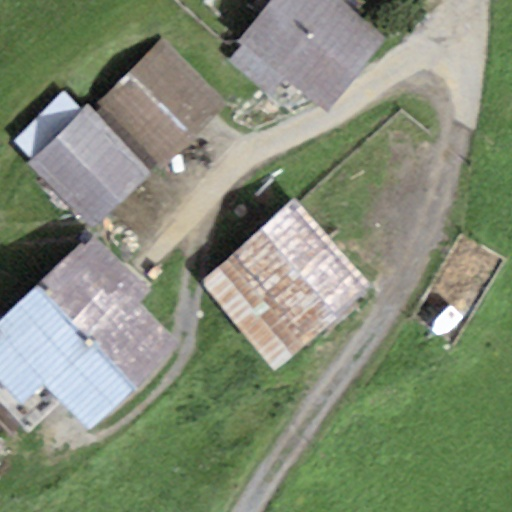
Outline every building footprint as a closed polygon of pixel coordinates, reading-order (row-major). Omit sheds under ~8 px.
[(378,42),(323,0),(291,0),(241,65),(276,92),(286,80),(325,111),(378,42)] [(166,48),(100,108),(161,175),(227,115),(166,48)] [(92,115),(28,171),(83,233),(147,178),(92,115)] [(298,214),(200,289),(265,375),(363,299),(298,214)] [(100,242),(0,336),(0,372),(33,408),(51,391),(85,427),(171,344),(144,316),(158,302),(100,242)]
